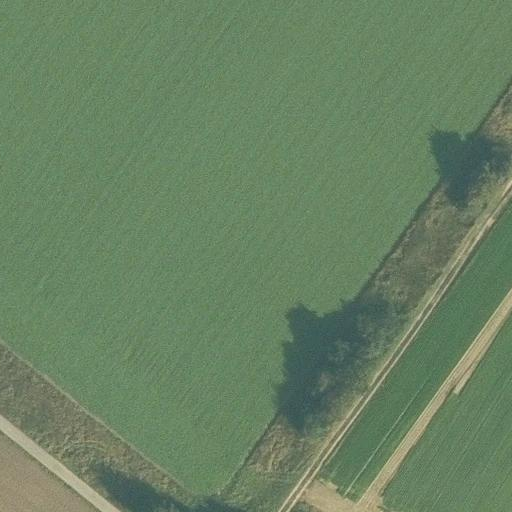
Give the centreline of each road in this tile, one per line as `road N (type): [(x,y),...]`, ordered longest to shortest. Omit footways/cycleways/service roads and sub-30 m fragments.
road 1 (track): [(511,193),(284,511)]
road 2 (track): [(0,418),(117,511)]
